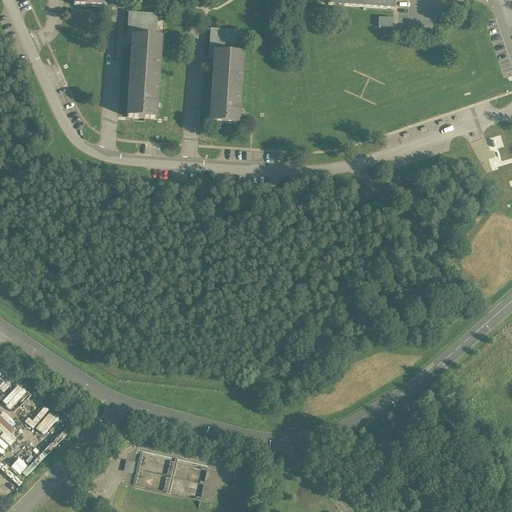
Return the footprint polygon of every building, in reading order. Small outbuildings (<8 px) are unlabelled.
[(71,0),(71,7),(101,9),(101,0),(71,0)] [(318,0),(318,8),(397,12),(397,0),(318,0)] [(129,46),(124,120),(154,122),(160,40),(156,39),(158,15),(127,13),(125,46),(129,46)] [(211,62),(208,126),(238,128),(243,55),(238,55),(239,32),(209,30),(207,62),(211,62)] [(19,459),(14,469),(22,473),(27,463),(19,459)] [(126,460),(124,473),(131,474),(133,462),(126,460)]
